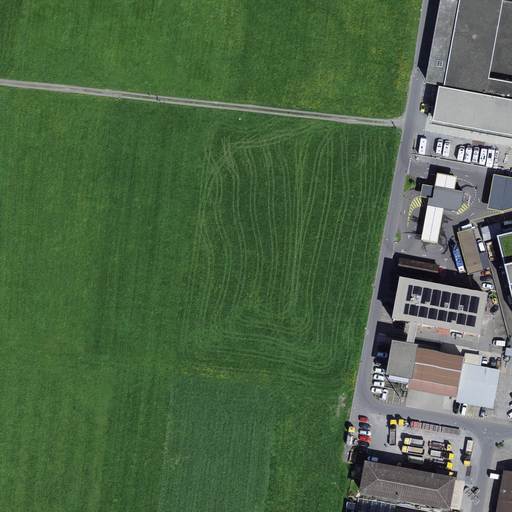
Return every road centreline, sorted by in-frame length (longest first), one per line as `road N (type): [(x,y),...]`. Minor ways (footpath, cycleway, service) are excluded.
road 1 (residential): [(486,428),(387,411),(364,390),(431,0)]
road 2 (track): [(0,83),(408,126)]
road 3 (unknown): [(402,161),(465,171),(483,189),(430,255),(387,248)]
